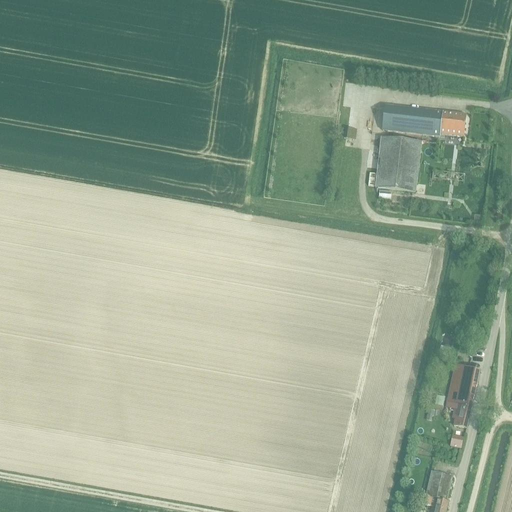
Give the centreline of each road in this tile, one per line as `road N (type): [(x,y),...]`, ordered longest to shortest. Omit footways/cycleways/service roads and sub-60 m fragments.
road 1 (unclassified): [(451,511),(511,236)]
road 2 (track): [(468,511),(496,415),(500,301)]
road 3 (track): [(0,473),(210,511)]
